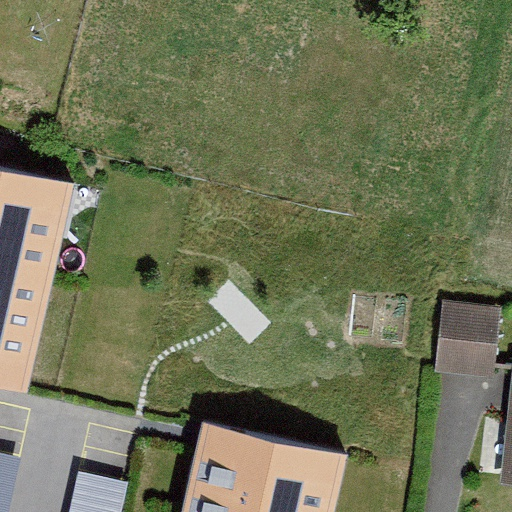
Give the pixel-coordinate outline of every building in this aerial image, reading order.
[(0,157),(0,380),(27,386),(76,175),(0,157)] [(498,308),(440,301),(432,372),(490,378),(498,308)] [(511,384),(502,482),(511,482),(511,384)] [(333,511),(348,446),(203,413),(180,511),(333,511)] [(0,511),(8,511),(21,454),(0,449),(0,511)] [(68,511),(121,511),(130,479),(79,467),(68,511)]
